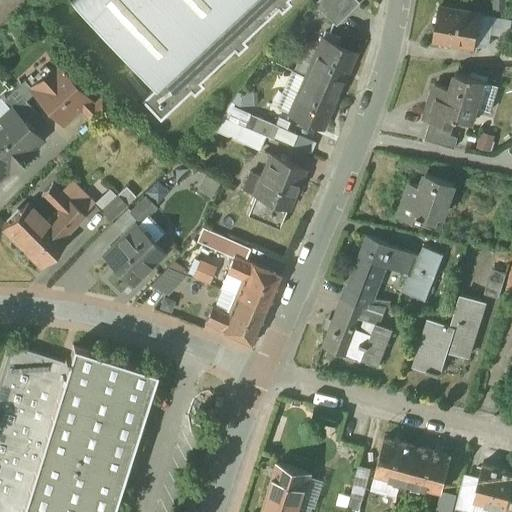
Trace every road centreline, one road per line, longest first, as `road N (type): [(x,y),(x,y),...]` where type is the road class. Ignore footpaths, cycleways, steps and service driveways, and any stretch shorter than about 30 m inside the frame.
road 1 (residential): [(0,305),(42,303),(127,321),(259,372)]
road 2 (residential): [(259,372),(511,438)]
road 3 (residential): [(358,134),(259,372)]
road 4 (residential): [(511,165),(358,134)]
road 5 (residential): [(259,372),(212,511)]
road 6 (residential): [(397,0),(358,134)]
